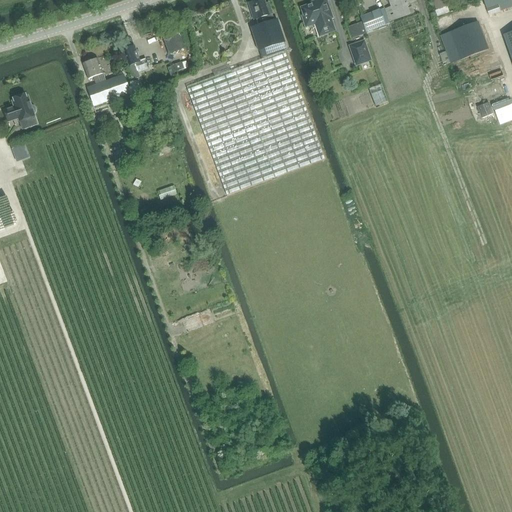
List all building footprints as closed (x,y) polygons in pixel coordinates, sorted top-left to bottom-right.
[(252,2),(248,4),(253,20),(267,16),(268,18),(273,17),(268,3),(265,4),(263,0),(257,0),(252,2)] [(303,17),(306,27),(307,26),(314,23),(317,31),(320,30),(321,35),(334,31),(330,19),(332,18),(331,15),(329,8),(328,8),(325,0),(322,0),(319,1),(318,2),(318,3),(302,9),(304,17),(303,17)] [(388,0),(390,7),(395,20),(410,15),(407,5),(415,2),(414,0),(388,0)] [(445,0),(431,0),(436,11),(447,6),(445,0)] [(483,0),(488,15),(511,7),(511,2),(511,0),(483,0)] [(379,10),(360,17),(367,34),(389,26),(387,21),(384,23),(379,10)] [(436,20),(439,29),(455,24),(452,15),(436,20)] [(251,29),(258,51),(285,43),(277,20),(271,22),(258,26),(251,29)] [(440,36),(451,63),(451,64),(460,61),(488,50),(477,22),(449,33),(440,36)] [(162,36),(169,55),(184,49),(177,31),(162,36)] [(371,45),(392,37),(390,31),(369,39),(371,45)] [(511,32),(503,36),(511,59),(511,32)] [(350,47),(356,66),(370,61),(364,42),(350,47)] [(124,50),(123,50),(128,66),(127,66),(131,77),(132,81),(139,78),(138,74),(134,64),(140,62),(134,46),(130,48),(128,46),(125,48),(124,50)] [(213,74),(214,78),(187,88),(227,196),(324,160),(284,52),(232,72),(230,67),(213,74)] [(444,66),(450,63),(445,52),(439,55),(444,66)] [(84,64),(83,64),(88,80),(93,78),(96,85),(106,82),(103,74),(98,59),(90,62),(88,60),(84,62),(84,64)] [(173,66),(175,73),(183,70),(181,63),(173,66)] [(96,85),(86,89),(93,108),(130,94),(124,75),(106,82),(96,85)] [(370,90),(376,108),(388,103),(382,86),(370,90)] [(475,92),(479,102),(502,92),(500,87),(491,91),(490,88),(485,90),(484,88),(475,92)] [(13,99),(14,101),(12,102),(14,108),(4,111),(8,123),(18,119),(19,122),(34,116),(34,114),(35,112),(35,110),(35,108),(33,107),(31,106),(27,96),(25,97),(25,95),(13,99)]
